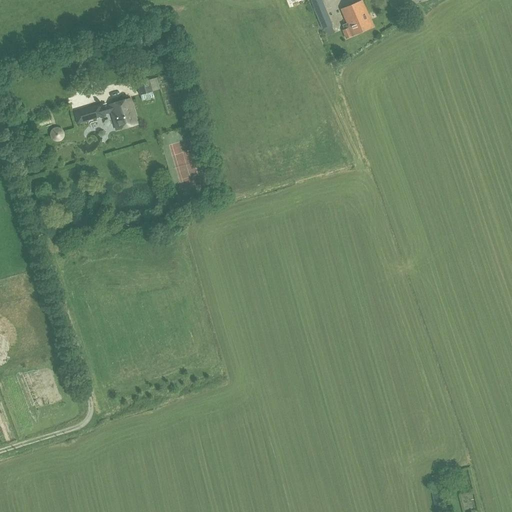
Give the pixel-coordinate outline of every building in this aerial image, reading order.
[(312,0),(311,1),(322,29),(332,25),(322,0),(312,0)] [(341,9),(347,24),(343,25),(345,30),(343,31),(346,39),(373,27),(362,0),(341,9)] [(138,84),(143,101),(155,98),(150,81),(138,84)] [(109,105),(112,113),(117,130),(138,124),(131,99),(109,105)] [(103,115),(101,106),(100,104),(74,112),(77,124),(104,116),(103,115)] [(112,113),(109,105),(101,106),(103,115),(112,113)]
